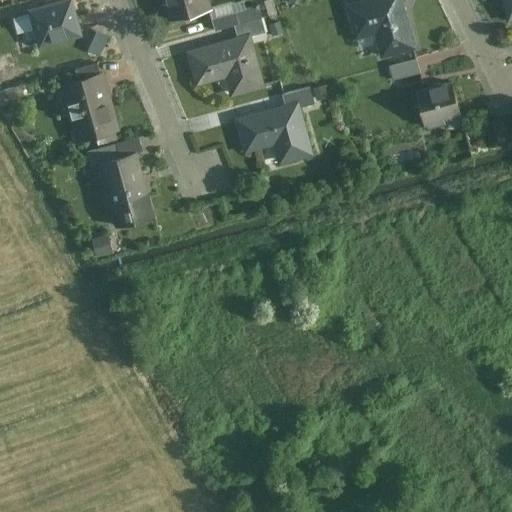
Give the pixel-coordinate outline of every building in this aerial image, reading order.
[(75,0),(32,12),(42,49),(85,38),(75,0)] [(209,0),(164,0),(170,22),(213,11),(209,0)] [(377,35),(385,63),(421,54),(407,0),(366,0),(346,5),(355,41),(377,35)] [(511,0),(499,0),(507,28),(511,26),(511,0)] [(252,40),(191,55),(199,85),(229,77),(234,96),(264,89),(252,40)] [(107,75),(62,87),(78,144),(122,132),(107,75)] [(313,85),(285,92),(289,108),(303,105),(317,101),(313,85)] [(455,86),(419,95),(427,128),(464,118),(455,86)] [(282,167),(317,158),(304,108),(303,105),(289,108),(237,122),(246,156),(277,147),(282,167)] [(141,158),(102,168),(118,227),(157,217),(141,158)]
